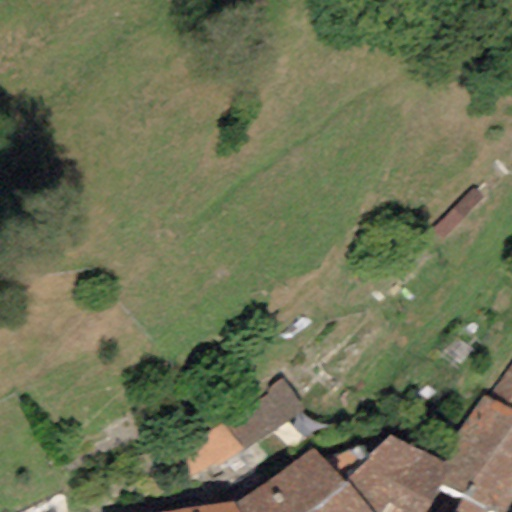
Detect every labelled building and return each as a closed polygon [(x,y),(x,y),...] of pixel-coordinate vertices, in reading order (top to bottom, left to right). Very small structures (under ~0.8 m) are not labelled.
[(511,412),(511,363),(505,369),(485,397),(511,412)] [(281,381),(220,421),(240,450),(300,410),(281,381)] [(508,511),(511,505),(511,412),(485,397),(480,394),(440,462),(446,465),(434,486),(439,489),(425,511),(508,511)] [(220,421),(166,457),(185,486),(213,467),(240,450),(220,421)] [(440,462),(388,436),(344,481),(368,511),(425,511),(439,489),(434,486),(446,465),(440,462)] [(311,451),(234,503),(239,511),(368,511),(344,481),(311,451)] [(174,511),(239,511),(234,503),(174,511)]
